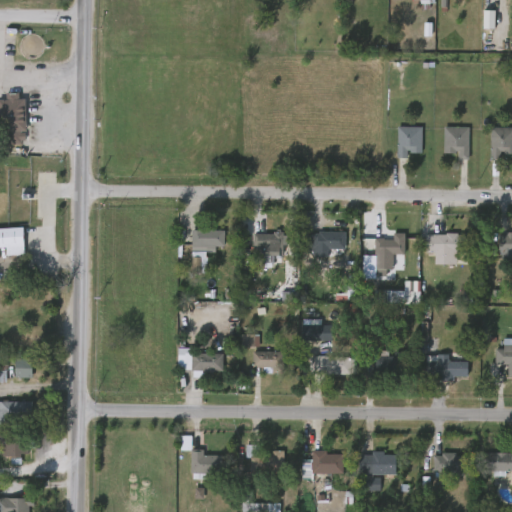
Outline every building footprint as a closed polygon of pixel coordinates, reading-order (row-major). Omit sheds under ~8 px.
[(419,10),(419,0),(409,0),(409,9),(419,10)] [(17,91),(17,98),(23,98),(24,130),(18,130),(18,132),(23,132),(23,139),(19,139),(19,143),(3,143),(3,131),(0,130),(0,98),(4,98),(4,91),(17,91)] [(424,127),(423,154),(411,154),(412,151),(409,151),(409,158),(398,158),(399,126),(424,127)] [(471,127),(470,160),(460,160),(460,151),(457,151),(457,153),(445,153),(446,127),(471,127)] [(511,127),(511,154),(505,154),(505,151),(502,151),(502,160),(491,160),(492,127),(511,127)] [(397,164),(397,159),(412,159),(411,133),(386,133),(387,164),(397,164)] [(448,166),(458,166),(459,133),(434,133),(433,159),(448,159),(448,166)] [(0,229),(24,228),(26,255),(7,256),(7,248),(0,248),(0,229)] [(207,228),(207,231),(226,231),(225,247),(193,246),(193,230),(201,231),(201,228),(207,228)] [(278,255),(252,255),(252,233),(272,233),(272,231),(282,232),(282,252),(278,251),(278,255)] [(344,232),(344,248),(305,247),(305,235),(312,235),(312,233),(317,233),(317,231),(344,232)] [(403,232),(403,253),(391,253),(391,269),(385,269),(384,275),(373,275),(374,237),(392,239),(392,232),(403,232)] [(457,233),(457,235),(466,235),(466,252),(425,252),(425,234),(457,233)] [(511,234),(511,252),(510,265),(502,265),(502,258),(500,258),(500,252),(499,252),(498,234),(511,234)] [(214,236),(181,236),(182,258),(205,258),(205,252),(214,252),(214,236)] [(335,238),(300,238),(300,262),(317,262),(318,255),(335,255),(335,238)] [(445,271),(445,259),(456,259),(456,241),(416,240),(416,258),(424,259),(424,271),(445,271)] [(313,341),(300,340),(300,324),(321,324),(321,341),(313,341)] [(511,339),(511,377),(506,377),(506,364),(494,364),(494,349),(502,349),(502,339),(511,339)] [(248,352),(249,341),(231,341),(231,352),(248,352)] [(221,354),(220,370),(212,370),(212,372),(176,368),(177,347),(191,348),(191,353),(221,354)] [(285,351),(284,373),(274,372),(274,367),(254,366),(254,350),(285,351)] [(390,350),(390,355),(396,355),(396,351),(406,351),(406,378),(383,377),(383,373),(375,372),(375,370),(361,369),(362,356),(375,356),(375,355),(381,355),(381,350),(390,350)] [(447,354),(447,361),(467,361),(467,375),(452,375),(452,380),(438,380),(438,374),(424,374),(424,361),(436,361),(436,354),(447,354)] [(329,355),(359,357),(358,373),(352,373),(352,374),(313,373),(314,355),(329,355)] [(273,379),(273,358),(243,357),(243,373),(252,373),(252,378),(273,379)] [(25,377),(12,377),(12,358),(29,358),(29,377),(25,377)] [(341,378),(340,360),(303,364),(304,381),(341,378)] [(5,384),(22,384),(22,365),(5,365),(5,384)] [(15,424),(0,424),(0,401),(30,401),(29,421),(15,420),(15,424)] [(20,453),(20,458),(0,456),(0,443),(6,443),(6,433),(27,433),(27,453),(20,453)] [(202,435),(201,449),(205,449),(205,454),(222,455),(222,473),(207,473),(207,478),(194,478),(194,473),(192,473),(193,450),(182,450),(182,435),(202,435)] [(257,453),(271,454),(271,450),(284,450),(283,473),(263,473),(262,480),(251,480),(251,473),(249,473),(249,458),(244,458),(245,445),(257,445),(257,453)] [(328,450),(328,453),(345,453),(344,473),(312,472),(314,450),(328,450)] [(382,451),(382,454),(396,454),(395,474),(372,474),(371,478),(379,478),(379,490),(363,490),(363,476),(357,476),(358,465),(371,465),(371,451),(382,451)] [(455,452),(455,456),(464,455),(463,472),(446,472),(446,477),(434,477),(434,471),(433,471),(432,454),(441,454),(441,452),(455,452)] [(511,470),(508,470),(508,476),(495,476),(495,470),(488,470),(489,452),(511,452),(511,470)] [(211,480),(212,462),(193,461),(193,455),(181,455),(180,479),(211,480)] [(333,480),(333,459),(302,458),(302,479),(333,480)] [(369,483),(355,483),(355,497),(370,497),(369,483)] [(251,488),(251,503),(273,503),(272,511),(241,511),(241,488),(251,488)] [(26,505),(26,511),(4,511),(4,507),(0,507),(0,498),(32,498),(32,505),(26,505)]
